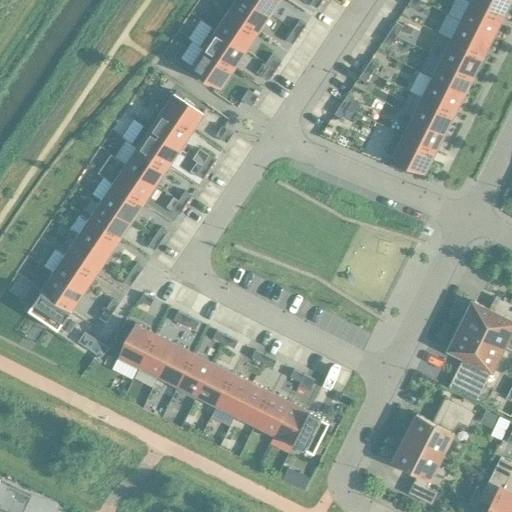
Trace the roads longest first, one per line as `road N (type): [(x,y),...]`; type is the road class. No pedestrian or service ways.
road 1 (residential): [(273,139),(182,275),(388,378)]
road 2 (residential): [(273,139),(471,225)]
road 3 (residential): [(388,378),(471,225)]
road 4 (residential): [(368,0),(273,139)]
road 5 (residential): [(369,511),(338,482),(388,378)]
